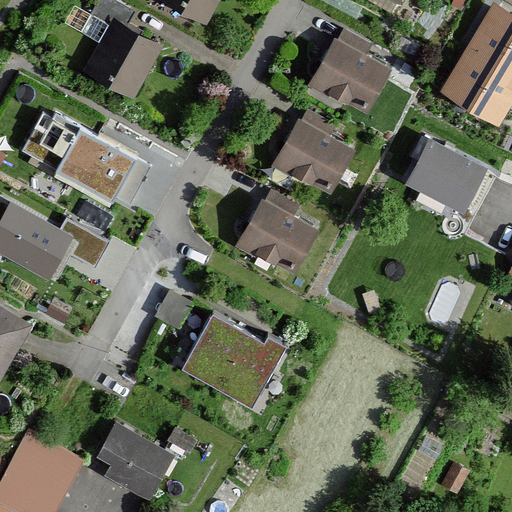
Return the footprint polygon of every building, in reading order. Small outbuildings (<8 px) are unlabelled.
[(166,0),(205,22),(217,0),(166,0)] [(496,120),(511,92),(511,18),(496,9),(447,91),(496,120)] [(134,95),(163,44),(112,15),(83,66),(134,95)] [(339,38),(313,88),(366,115),(392,65),(339,38)] [(302,115),(278,162),(335,192),(359,144),(302,115)] [(107,204),(129,164),(44,118),(25,153),(57,170),(54,175),(107,204)] [(485,172),(427,143),(406,185),(464,214),(485,172)] [(322,225),(265,194),(239,243),(296,274),(322,225)] [(62,232),(10,204),(0,222),(0,252),(52,280),(68,250),(93,263),(106,239),(69,219),(62,232)] [(511,256),(492,296),(511,306),(511,256)] [(171,290),(157,313),(184,329),(199,306),(171,290)] [(0,300),(0,380),(34,320),(0,300)] [(254,399),(283,347),(214,309),(186,360),(254,399)] [(166,430),(188,442),(198,423),(176,411),(166,430)] [(150,499),(174,456),(117,424),(99,456),(114,464),(107,475),(150,499)] [(54,511),(82,460),(30,432),(0,489),(0,501),(20,511),(54,511)]
